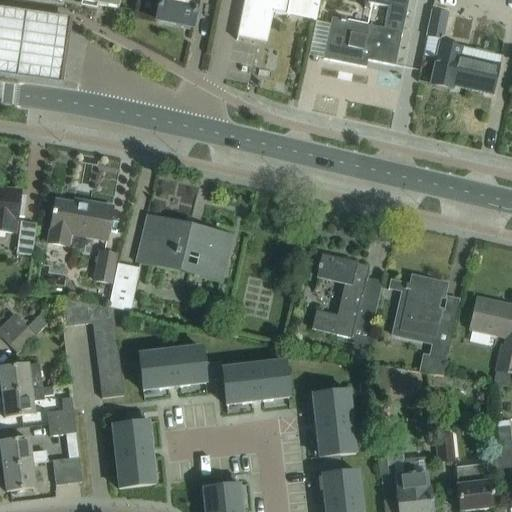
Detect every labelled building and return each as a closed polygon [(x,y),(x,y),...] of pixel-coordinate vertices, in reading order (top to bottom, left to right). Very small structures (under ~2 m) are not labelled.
[(80,0),(80,2),(117,10),(119,0),(80,0)] [(193,0),(159,0),(159,2),(155,21),(192,29),(197,1),(193,0)] [(318,0),(243,0),(235,41),(237,41),(240,26),(259,30),(264,10),(272,12),(271,13),(314,22),(318,0)] [(331,19),(326,40),(322,60),(365,69),(367,61),(394,67),(407,0),(364,0),(364,3),(387,8),(383,29),(331,19)] [(0,10),(0,76),(55,84),(66,20),(0,10)] [(441,40),(446,14),(431,10),(425,37),(441,40)] [(437,64),(433,85),(451,90),(454,81),(462,83),(461,89),(491,95),(495,76),(498,66),(499,58),(461,49),(439,44),(435,60),(434,64),(437,64)] [(0,234),(14,236),(16,223),(16,218),(24,218),(26,197),(19,196),(19,193),(0,190),(0,234)] [(55,202),(51,221),(47,246),(68,250),(70,236),(106,242),(112,208),(89,204),(88,208),(55,202)] [(232,236),(189,226),(147,216),(135,264),(221,284),(232,236)] [(20,223),(16,254),(32,256),(36,225),(20,223)] [(108,284),(114,256),(99,253),(94,281),(108,284)] [(318,266),(317,269),(319,270),(317,278),(344,285),(336,317),(315,312),(311,330),(355,340),(349,363),(362,365),(377,300),(361,296),(368,268),(321,257),(319,266),(318,266)] [(107,309),(129,313),(138,270),(117,265),(107,309)] [(411,277),(409,286),(390,281),(387,291),(400,294),(390,337),(431,346),(429,358),(423,357),(419,374),(442,378),(445,363),(454,324),(438,320),(440,311),(436,310),(442,285),(446,286),(446,285),(411,277)] [(75,327),(71,302),(55,298),(59,329),(75,327)] [(476,300),(472,320),(470,328),(503,335),(495,370),(511,373),(509,384),(511,385),(511,310),(511,312),(503,310),(504,306),(476,300)] [(75,327),(90,324),(111,321),(110,310),(71,302),(75,327)] [(0,339),(7,347),(25,329),(12,316),(0,328),(0,339)] [(25,329),(7,347),(15,355),(45,324),(38,317),(25,330),(25,329)] [(92,337),(113,334),(111,321),(90,324),(92,337)] [(93,350),(115,347),(113,334),(92,337),(93,350)] [(95,362),(117,359),(115,347),(93,350),(95,362)] [(205,385),(202,365),(200,348),(138,355),(142,393),(205,385)] [(97,375),(118,372),(117,359),(95,362),(97,375)] [(220,362),(202,364),(204,381),(222,379),(220,362)] [(288,400),(285,380),(283,362),(221,369),(225,407),(288,400)] [(0,385),(1,396),(51,389),(51,388),(41,390),(38,365),(25,367),(0,369),(0,385)] [(99,388),(120,384),(118,372),(97,375),(99,388)] [(120,384),(99,388),(101,400),(122,397),(120,384)] [(51,389),(1,396),(4,419),(31,416),(30,404),(43,402),(43,398),(52,396),(51,389)] [(347,393),(331,394),(311,397),(318,459),(355,455),(347,393)] [(46,426),(73,423),(71,411),(70,399),(60,401),(62,412),(45,415),(46,426)] [(69,459),(78,458),(73,423),(46,426),(48,438),(65,436),(69,459)] [(148,423),(128,426),(111,428),(118,490),(155,486),(148,423)] [(500,473),(511,471),(511,452),(509,427),(498,428),(500,447),(497,447),(500,473)] [(437,462),(453,460),(449,435),(434,437),(437,462)] [(19,441),(0,443),(0,449),(2,469),(31,465),(47,463),(45,453),(29,454),(28,440),(19,441)] [(379,477),(393,475),(390,446),(376,448),(379,477)] [(78,458),(69,459),(51,462),(55,487),(81,484),(78,458)] [(402,476),(394,477),(396,494),(395,494),(397,511),(431,511),(430,496),(429,490),(427,491),(426,474),(424,458),(401,461),(402,476)] [(31,465),(2,469),(5,493),(34,490),(31,465)] [(485,466),(469,468),(455,469),(458,487),(456,487),(458,511),(465,511),(491,509),(485,466)] [(361,511),(357,473),(320,477),(323,511),(361,511)] [(241,511),(239,486),(201,490),(203,511),(241,511)]
